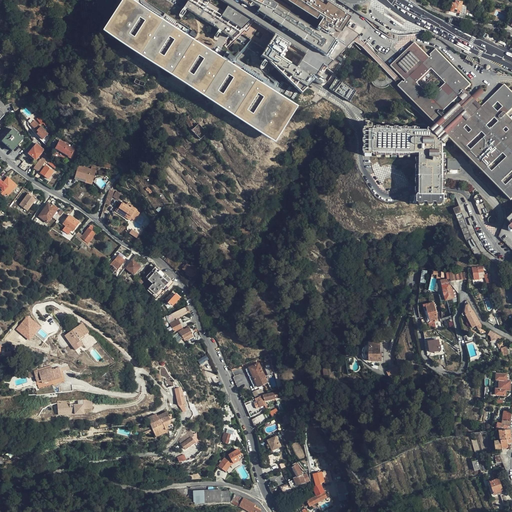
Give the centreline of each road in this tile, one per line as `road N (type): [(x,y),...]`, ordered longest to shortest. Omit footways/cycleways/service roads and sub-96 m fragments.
road 1 (residential): [(0,155),(171,272),(221,365),(266,497)]
road 2 (unclassified): [(511,338),(484,322),(467,295),(455,316),(462,368),(436,369),(423,354),(415,280),(388,362)]
road 3 (residential): [(266,497),(234,486),(134,491),(91,473),(0,483)]
road 4 (tertiary): [(384,0),(511,66)]
road 5 (tertiary): [(511,59),(398,0)]
